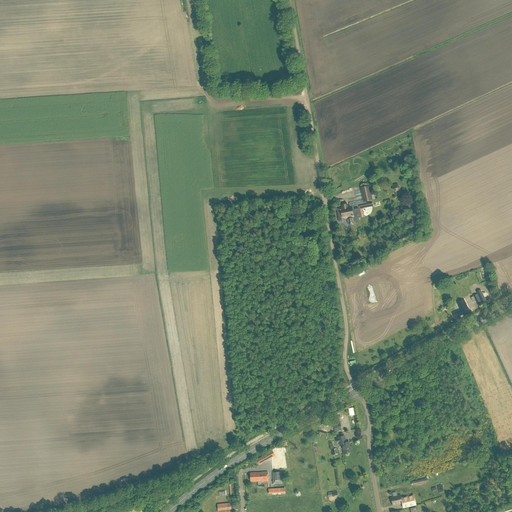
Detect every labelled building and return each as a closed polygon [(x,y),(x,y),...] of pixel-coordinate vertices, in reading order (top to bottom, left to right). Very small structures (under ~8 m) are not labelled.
[(393,185),(391,189),(394,193),(399,192),(400,188),(397,184),(393,185)] [(361,188),(364,202),(371,200),(368,187),(361,188)] [(348,223),(349,226),(353,225),(354,221),(361,220),(361,218),(364,217),(361,202),(355,204),(355,203),(350,204),(350,206),(347,207),(347,205),(345,203),(342,203),(342,205),(342,208),(336,209),(338,216),(337,216),(338,220),(340,220),(340,221),(346,220),(346,219),(347,219),(348,223)] [(486,301),(481,290),(476,292),(481,303),(486,301)] [(462,315),(463,316),(470,313),(466,304),(464,299),(457,303),(458,307),(459,306),(460,310),(452,313),(455,318),(462,315)] [(338,416),(330,418),(333,429),(340,427),(338,416)] [(342,445),(344,454),(351,452),(349,442),(346,442),(344,436),(338,437),(340,445),(342,445)] [(272,457),(269,452),(261,457),(264,462),(272,457)] [(250,480),(252,480),(252,482),(268,481),(268,472),(261,472),(261,473),(258,473),(258,472),(250,473),(250,480)] [(282,472),(272,473),(272,484),(283,484),(282,472)] [(401,504),(402,508),(415,505),(413,496),(401,498),(401,495),(391,497),(393,505),(401,504)]
